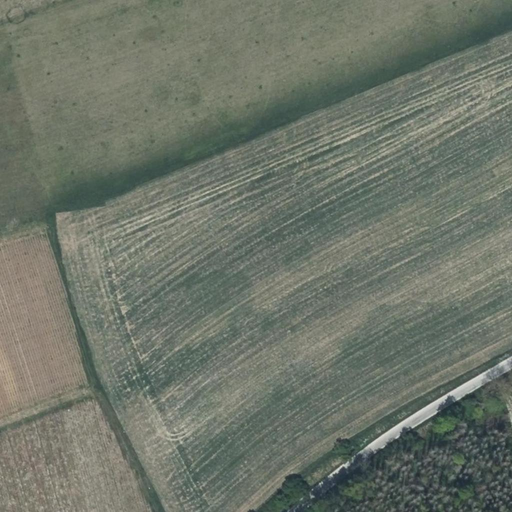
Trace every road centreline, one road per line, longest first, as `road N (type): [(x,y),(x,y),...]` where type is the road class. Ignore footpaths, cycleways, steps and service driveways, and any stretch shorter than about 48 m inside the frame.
road 1 (tertiary): [(295,511),(412,413),(511,352)]
road 2 (track): [(158,511),(102,400),(85,393),(0,428)]
